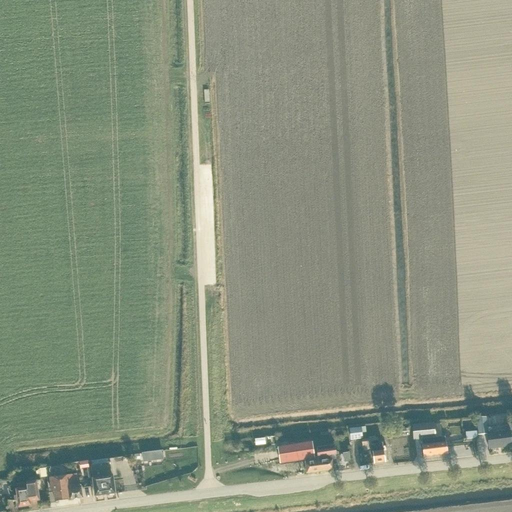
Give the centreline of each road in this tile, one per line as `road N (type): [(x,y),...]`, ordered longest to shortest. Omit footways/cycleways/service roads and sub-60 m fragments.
road 1 (unclassified): [(209,493),(189,0)]
road 2 (tertiary): [(209,493),(511,458)]
road 3 (tertiary): [(64,511),(209,493)]
